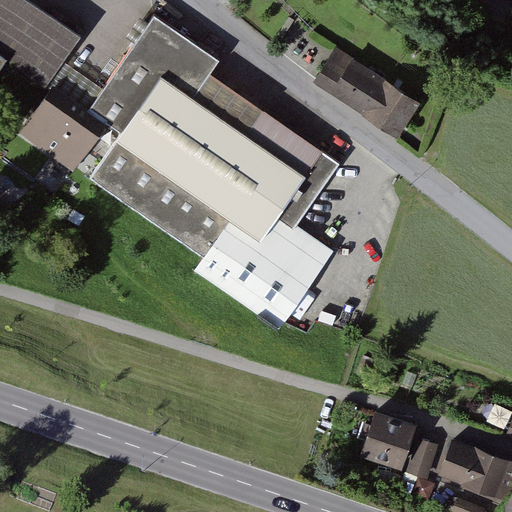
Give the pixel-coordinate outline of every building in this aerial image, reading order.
[(87,41),(33,0),(0,0),(0,80),(11,65),(47,93),(87,41)] [(358,159),(158,17),(94,108),(131,134),(99,178),(296,317),(344,249),(311,226),(358,159)] [(336,48),(313,83),(398,139),(421,104),(336,48)] [(104,132),(51,98),(26,135),(79,169),(104,132)] [(375,416),(363,457),(408,470),(420,429),(375,416)] [(511,465),(452,440),(435,478),(500,506),(511,477),(511,465)] [(511,511),(511,499),(503,511),(511,511)]
